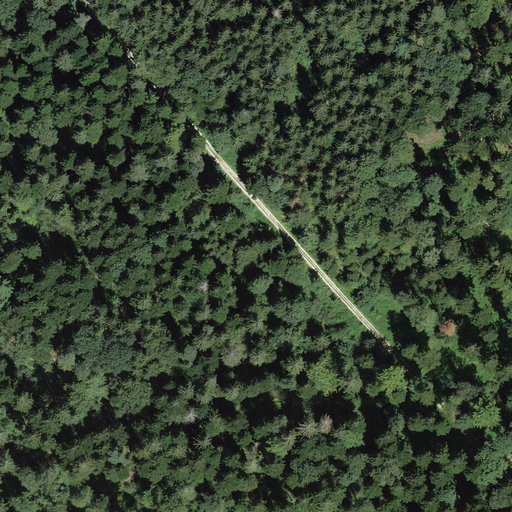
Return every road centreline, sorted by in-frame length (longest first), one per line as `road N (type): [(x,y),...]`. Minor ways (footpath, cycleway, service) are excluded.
road 1 (track): [(511,482),(182,116)]
road 2 (track): [(0,140),(157,147),(221,163)]
road 3 (track): [(90,0),(182,116)]
